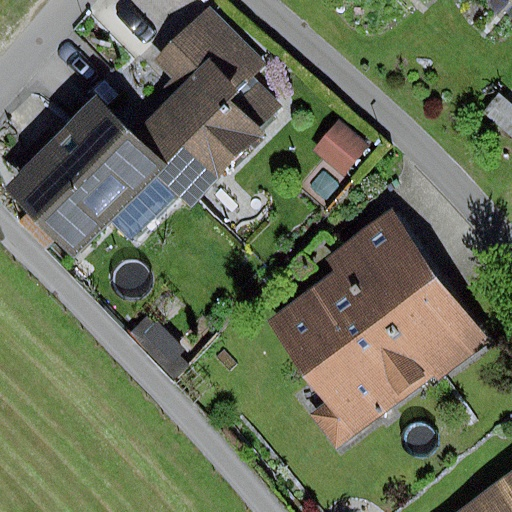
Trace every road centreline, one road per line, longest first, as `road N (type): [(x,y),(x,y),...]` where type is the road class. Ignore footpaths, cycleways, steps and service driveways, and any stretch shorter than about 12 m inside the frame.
road 1 (residential): [(0,220),(255,511)]
road 2 (residential): [(511,249),(465,194),(260,0)]
